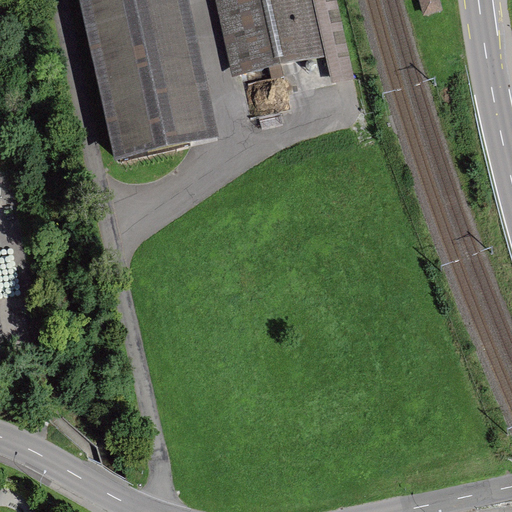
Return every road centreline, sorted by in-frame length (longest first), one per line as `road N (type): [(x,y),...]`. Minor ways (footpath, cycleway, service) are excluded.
road 1 (tertiary): [(480,0),(511,178)]
road 2 (unclassified): [(0,437),(145,511)]
